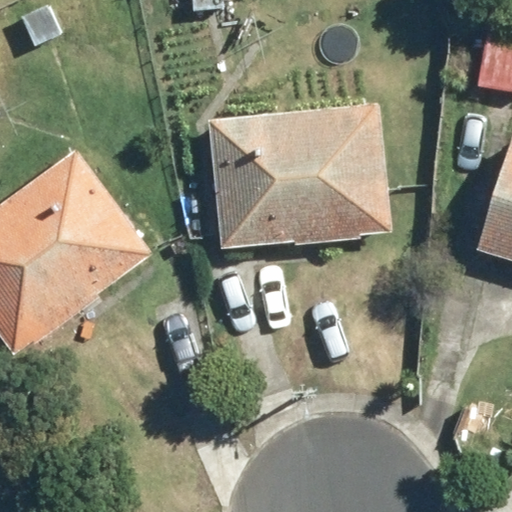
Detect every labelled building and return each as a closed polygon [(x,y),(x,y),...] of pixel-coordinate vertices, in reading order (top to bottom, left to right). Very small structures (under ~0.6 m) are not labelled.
[(52,0),(40,0),(10,18),(32,58),(72,35),(52,0)] [(511,24),(479,21),(472,95),(511,98),(511,24)] [(375,109),(203,123),(214,254),(386,240),(375,109)] [(511,142),(508,141),(472,251),(511,263),(511,142)] [(82,152),(0,208),(0,348),(6,357),(153,254),(82,152)]
